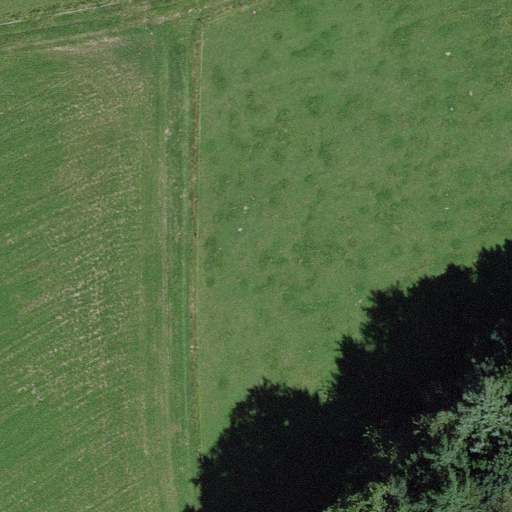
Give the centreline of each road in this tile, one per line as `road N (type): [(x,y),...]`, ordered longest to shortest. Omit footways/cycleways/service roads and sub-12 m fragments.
road 1 (track): [(173,8),(190,511)]
road 2 (track): [(196,0),(0,38)]
